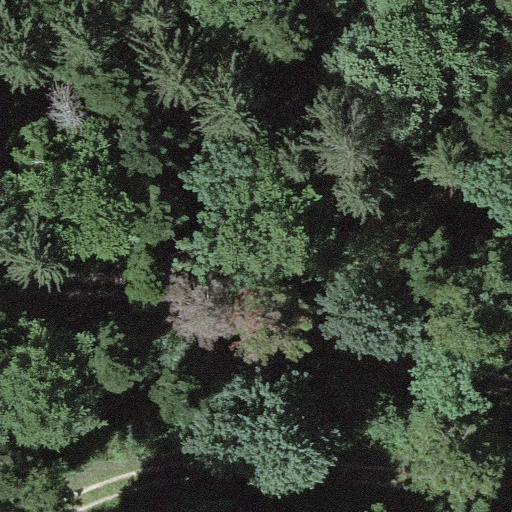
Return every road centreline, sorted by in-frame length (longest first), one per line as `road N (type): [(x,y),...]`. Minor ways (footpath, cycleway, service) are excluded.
road 1 (track): [(0,295),(107,291),(327,330),(511,380)]
road 2 (track): [(511,493),(397,474),(150,473),(55,511)]
